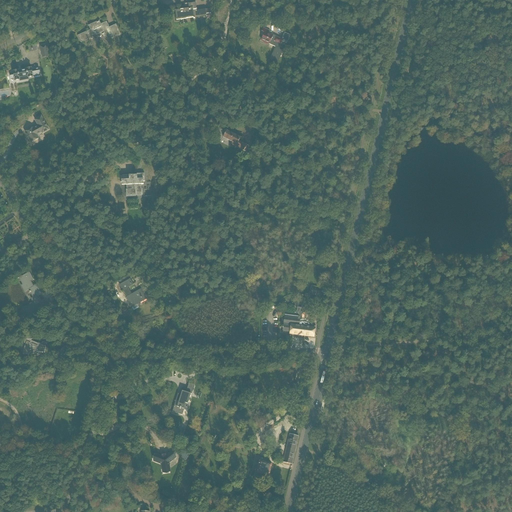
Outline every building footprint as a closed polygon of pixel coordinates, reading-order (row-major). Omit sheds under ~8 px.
[(210,9),(206,10),(206,9),(197,10),(196,3),(188,4),(188,5),(183,6),(183,9),(180,9),(180,10),(175,11),(177,20),(193,17),(194,19),(207,16),(206,14),(211,13),(210,9)] [(119,41),(116,36),(120,34),(116,25),(109,28),(107,23),(101,26),(99,21),(89,26),(91,30),(79,36),(82,42),(93,37),(94,39),(95,39),(96,40),(97,39),(98,38),(98,37),(104,34),(106,37),(104,38),(106,41),(107,41),(109,45),(119,41)] [(264,33),(261,40),(264,41),(264,43),(267,44),(268,43),(278,48),(277,51),(275,50),(270,62),(276,65),(280,56),(290,35),(285,32),(282,38),(283,38),(282,40),(276,37),(269,34),(270,31),(263,28),(261,31),(264,33)] [(32,64),(42,59),(38,53),(29,58),(32,64)] [(15,81),(19,80),(19,78),(28,76),(28,77),(33,76),(32,75),(36,75),(35,68),(31,69),(31,68),(27,69),(22,70),(19,71),(18,71),(18,70),(13,71),(14,73),(10,73),(11,78),(15,78),(15,81)] [(161,82),(160,85),(164,86),(165,80),(161,79),(162,76),(158,75),(157,81),(161,82)] [(33,128),(29,130),(25,132),(31,143),(39,138),(37,135),(42,132),(42,133),(48,129),(41,116),(35,120),(38,126),(33,129),(33,128)] [(250,149),(248,148),(249,146),(244,143),(243,144),(239,141),(240,138),(227,131),(228,128),(220,124),(217,128),(225,132),(224,135),(223,137),(232,142),(231,144),(236,147),(237,144),(242,147),(241,149),(248,153),(250,149)] [(121,182),(122,182),(122,185),(127,185),(127,189),(126,189),(126,190),(127,190),(127,196),(136,196),(136,195),(135,194),(144,194),(144,196),(151,195),(150,182),(143,182),(143,181),(145,181),(144,173),(137,174),(137,175),(120,176),(121,182)] [(29,272),(25,274),(19,278),(23,285),(21,286),(24,292),(29,289),(33,298),(31,299),(33,302),(22,309),(25,315),(25,316),(40,308),(41,309),(48,305),(44,299),(44,300),(41,301),(38,295),(41,294),(42,294),(36,284),(36,285),(33,286),(30,281),(33,279),(33,280),(34,280),(29,272)] [(130,280),(124,283),(120,285),(128,299),(129,298),(130,300),(129,301),(132,306),(147,298),(142,289),(132,294),(128,287),(133,284),(130,280)] [(310,309),(305,308),(297,307),(296,314),(300,315),(300,317),(298,316),(298,319),(284,317),(284,323),(283,325),(283,327),(282,330),(283,330),(283,331),(290,332),(290,333),(298,334),(298,335),(304,336),(304,335),(314,336),(315,328),(308,327),(309,322),(306,321),(306,319),(305,319),(305,317),(309,317),(310,309)] [(45,347),(37,343),(31,341),(24,340),(24,343),(26,344),(24,351),(34,355),(34,353),(41,356),(42,356),(43,356),(45,355),(43,354),(44,353),(45,353),(45,347)] [(68,352),(57,352),(57,353),(59,359),(68,359),(67,344),(67,345),(68,352)] [(186,392),(184,391),(182,391),(183,391),(182,395),(179,394),(178,394),(176,400),(179,401),(176,412),(174,412),(182,415),(182,414),(185,403),(186,403),(188,404),(191,394),(192,394),(193,391),(188,390),(187,392),(186,392)] [(290,434),(286,448),(295,450),(298,436),(290,434)] [(295,450),(286,448),(283,462),(292,464),(295,450)] [(170,469),(169,465),(169,464),(169,463),(170,462),(171,461),(175,457),(171,452),(167,455),(166,456),(166,454),(162,455),(162,456),(156,454),(158,455),(155,462),(161,464),(162,466),(162,470),(170,469)] [(258,472),(255,472),(254,476),(256,477),(256,478),(257,478),(258,478),(259,478),(260,478),(261,478),(270,480),(271,476),(269,475),(271,465),(265,463),(265,460),(262,459),(261,459),(258,472)]
